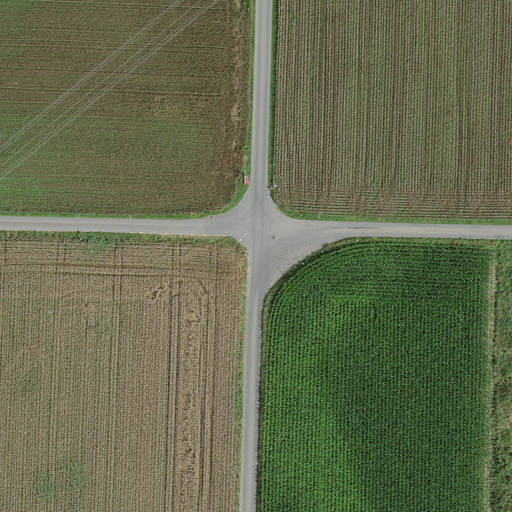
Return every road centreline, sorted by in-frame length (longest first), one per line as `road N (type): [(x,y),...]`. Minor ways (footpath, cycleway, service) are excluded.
road 1 (unclassified): [(258,228),(250,511)]
road 2 (unclassified): [(0,222),(258,228)]
road 3 (unclassified): [(511,232),(258,228)]
road 4 (unclassified): [(264,0),(258,228)]
